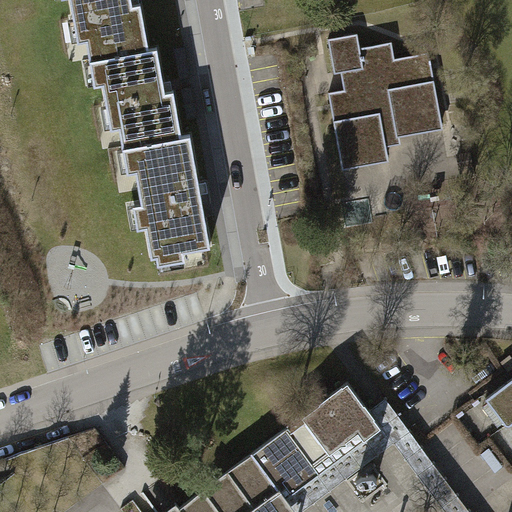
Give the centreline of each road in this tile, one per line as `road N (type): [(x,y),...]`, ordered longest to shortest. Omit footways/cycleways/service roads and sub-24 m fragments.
road 1 (residential): [(212,0),(270,329)]
road 2 (residential): [(270,329),(0,417)]
road 3 (residential): [(511,312),(394,309),(270,329)]
